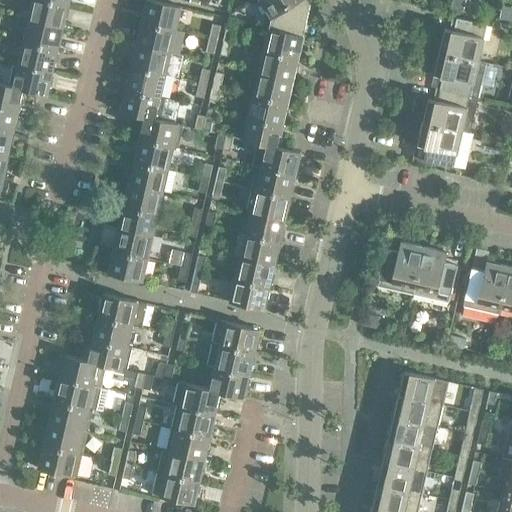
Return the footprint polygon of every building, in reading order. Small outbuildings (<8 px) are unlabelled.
[(63,27),(68,5),(48,0),(33,0),(29,19),(63,27)] [(154,0),(147,0),(143,22),(176,30),(182,6),(154,0)] [(220,0),(219,7),(230,10),(232,2),(223,0),(220,0)] [(311,3),(309,0),(261,0),(272,17),(270,28),(304,36),(311,3)] [(459,0),(453,0),(452,8),(462,10),(464,1),(459,0)] [(445,28),(439,51),(479,61),(487,25),(457,18),(454,30),(445,28)] [(58,49),(63,27),(29,19),(24,41),(58,49)] [(184,32),(176,30),(143,22),(138,44),(171,52),(179,54),(184,32)] [(213,24),(210,37),(218,39),(221,26),(213,24)] [(227,27),(224,41),(231,43),(235,29),(227,27)] [(298,58),(304,36),(270,28),(265,50),(298,58)] [(214,53),(218,39),(210,37),(207,51),(214,53)] [(53,71),(58,49),(24,41),(19,63),(53,71)] [(228,56),(231,43),(224,41),(220,55),(228,56)] [(166,74),(171,52),(138,44),(132,66),(166,74)] [(293,80),(298,58),(265,50),(260,73),(293,80)] [(487,63),(479,61),(439,51),(434,75),(443,77),(440,89),(479,98),(487,63)] [(53,71),(19,63),(14,62),(9,84),(9,85),(24,88),(24,89),(48,95),(53,71)] [(161,97),(166,74),(132,66),(127,89),(161,97)] [(203,68),(199,82),(207,84),(210,70),(203,68)] [(216,71),(213,85),(221,87),(224,73),(216,71)] [(288,103),(293,80),(260,73),(254,95),(288,103)] [(0,106),(19,111),(24,89),(24,88),(9,85),(9,84),(0,81),(0,106)] [(204,98),(207,84),(199,82),(196,96),(204,98)] [(218,101),(221,87),(213,85),(210,99),(218,101)] [(166,98),(161,97),(127,89),(122,112),(145,117),(145,116),(160,120),(161,119),(166,98)] [(471,133),(479,98),(440,89),(438,100),(428,98),(423,122),(463,131),(471,133)] [(283,125),(288,103),(254,95),(249,117),(283,125)] [(0,130),(14,133),(19,111),(0,106),(0,130)] [(203,130),(206,116),(198,114),(195,128),(203,130)] [(184,125),(161,119),(160,120),(145,116),(145,117),(140,139),(174,147),(179,148),(184,125)] [(214,118),(206,116),(203,130),(211,132),(214,118)] [(278,147),(278,146),(283,125),(249,117),(244,140),(267,145),(278,147)] [(454,167),(463,131),(423,122),(418,145),(427,147),(424,159),(454,167)] [(0,153),(9,155),(14,133),(0,130),(0,153)] [(223,149),(226,135),(218,133),(215,147),(223,149)] [(234,137),(226,135),(223,149),(231,151),(234,137)] [(169,169),(174,147),(140,139),(135,161),(169,169)] [(301,152),(278,146),(278,147),(267,145),(262,167),(296,175),(301,152)] [(0,176),(4,177),(9,155),(0,153),(0,176)] [(176,171),(169,169),(135,161),(130,183),(164,191),(171,193),(176,171)] [(205,163),(202,177),(210,179),(213,165),(205,163)] [(219,166),(216,180),(224,182),(227,168),(219,166)] [(291,198),(296,175),(262,167),(257,189),(291,198)] [(207,193),(210,179),(202,177),(199,191),(207,193)] [(221,196),(224,182),(216,180),(212,194),(221,196)] [(158,213),(164,191),(130,183),(125,205),(158,213)] [(291,198),(257,189),(252,188),(247,211),(252,212),(286,220),(291,198)] [(153,236),(158,213),(125,205),(119,228),(153,236)] [(195,207),(192,221),(200,223),(203,209),(195,207)] [(209,210),(205,224),(213,226),(217,212),(209,210)] [(280,242),(286,220),(252,212),(246,234),(280,242)] [(197,237),(200,223),(192,221),(188,235),(197,237)] [(210,240),(213,226),(205,224),(202,238),(210,240)] [(148,258),(153,236),(119,228),(114,250),(148,258)] [(275,264),(280,242),(246,234),(241,256),(275,264)] [(414,294),(425,246),(401,241),(399,250),(387,247),(378,286),(414,294)] [(448,252),(425,246),(414,294),(449,302),(458,264),(446,261),(448,252)] [(143,281),(148,258),(114,250),(109,273),(143,281)] [(185,252),(181,266),(190,268),(193,254),(185,252)] [(198,255),(195,269),(203,271),(206,256),(198,255)] [(270,286),(275,264),(241,256),(236,278),(270,286)] [(499,314),(501,306),(510,266),(487,261),(485,270),(472,267),(464,306),(499,314)] [(186,282),(190,268),(181,266),(178,280),(186,282)] [(511,266),(510,266),(501,306),(511,308),(511,266)] [(200,284),(203,271),(195,269),(192,283),(200,284)] [(265,310),(270,286),(236,278),(231,302),(265,310)] [(104,293),(99,316),(133,324),(139,325),(144,302),(104,293)] [(128,346),(133,324),(99,316),(94,338),(128,346)] [(363,316),(361,324),(377,328),(379,319),(363,316)] [(169,317),(166,331),(174,333),(178,319),(169,317)] [(213,342),(221,344),(255,352),(260,329),(218,319),(213,342)] [(183,321),(180,335),(188,337),(191,323),(183,321)] [(425,329),(423,336),(439,340),(441,332),(425,329)] [(171,347),(174,333),(166,331),(163,345),(171,347)] [(185,350),(188,337),(180,335),(177,348),(185,350)] [(133,347),(128,346),(94,338),(89,360),(89,361),(99,363),(111,366),(127,370),(133,347)] [(255,352),(221,344),(213,342),(207,365),(216,367),(216,366),(250,374),(255,352)] [(106,388),(111,366),(99,363),(89,361),(89,360),(65,354),(60,378),(99,386),(106,388)] [(164,378),(167,364),(159,362),(156,376),(164,378)] [(175,366),(173,365),(167,364),(164,378),(172,380),(175,366)] [(244,397),(250,374),(216,366),(216,367),(211,388),(210,389),(221,391),(221,392),(244,397)] [(404,371),(399,394),(443,404),(449,381),(404,371)] [(143,388),(146,374),(138,372),(135,386),(143,388)] [(151,390),(154,376),(146,374),(143,388),(151,390)] [(108,389),(106,388),(99,386),(60,378),(55,400),(94,409),(103,411),(108,389)] [(216,414),(221,392),(221,391),(210,389),(211,388),(179,381),(174,403),(177,404),(182,405),(182,406),(216,414)] [(481,401),(484,389),(475,387),(473,399),(481,401)] [(497,392),(490,391),(487,402),(488,403),(495,404),(497,392)] [(438,427),(443,404),(399,394),(394,416),(438,427)] [(478,412),(481,401),(473,399),(470,411),(478,412)] [(88,431),(94,409),(55,400),(50,422),(88,431)] [(130,417),(133,403),(126,402),(122,415),(130,417)] [(211,436),(216,414),(182,406),(182,405),(177,404),(172,427),(211,436)] [(147,407),(139,405),(136,419),(144,421),(147,407)] [(476,424),(478,412),(470,411),(467,422),(476,424)] [(127,431),(130,417),(122,415),(119,429),(127,431)] [(433,449),(438,427),(394,416),(388,438),(433,449)] [(141,435),(144,421),(136,419),(133,433),(141,435)] [(483,420),(480,431),(488,433),(491,422),(483,420)] [(83,453),(88,431),(50,422),(45,444),(83,453)] [(473,435),(476,424),(467,422),(465,433),(473,435)] [(205,458),(211,436),(172,427),(167,449),(171,450),(172,450),(205,458)] [(485,445),(488,433),(480,431),(477,443),(485,445)] [(471,446),(473,435),(465,433),(462,444),(471,446)] [(428,471),(433,449),(388,438),(383,461),(428,471)] [(511,438),(507,438),(503,458),(510,459),(511,459),(511,438)] [(78,476),(83,453),(45,444),(39,468),(78,476)] [(468,457),(471,446),(462,444),(460,455),(468,457)] [(115,446),(112,460),(120,462),(123,448),(115,446)] [(200,480),(205,458),(172,450),(171,450),(167,449),(163,449),(158,471),(200,480)] [(129,450),(126,463),(134,465),(137,451),(129,450)] [(465,468),(468,457),(460,455),(457,466),(465,468)] [(117,475),(120,462),(112,460),(109,474),(117,475)] [(473,460),(471,471),(479,473),(481,462),(473,460)] [(422,494),(428,471),(383,461),(378,483),(422,494)] [(130,479),(134,465),(126,463),(123,477),(130,479)] [(463,479),(465,468),(457,466),(454,477),(463,479)] [(195,504),(200,480),(158,471),(153,494),(195,504)] [(476,485),(479,473),(471,471),(468,483),(476,485)] [(460,491),(463,479),(454,477),(452,489),(460,491)] [(511,502),(511,480),(505,479),(500,499),(511,502)] [(400,511),(418,511),(422,494),(378,483),(373,506),(400,511)] [(458,502),(460,491),(452,489),(449,500),(458,502)] [(511,511),(511,502),(500,499),(497,511),(511,511)] [(450,511),(455,511),(458,502),(449,500),(447,511),(450,511)] [(464,500),(462,511),(463,511),(469,511),(472,502),(464,500)]
